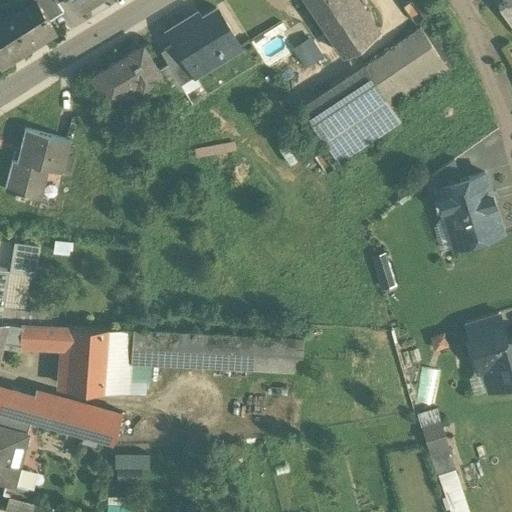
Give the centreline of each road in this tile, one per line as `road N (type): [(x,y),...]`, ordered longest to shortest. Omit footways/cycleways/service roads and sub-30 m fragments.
road 1 (residential): [(0,96),(153,0)]
road 2 (residential): [(511,112),(505,87),(446,0)]
